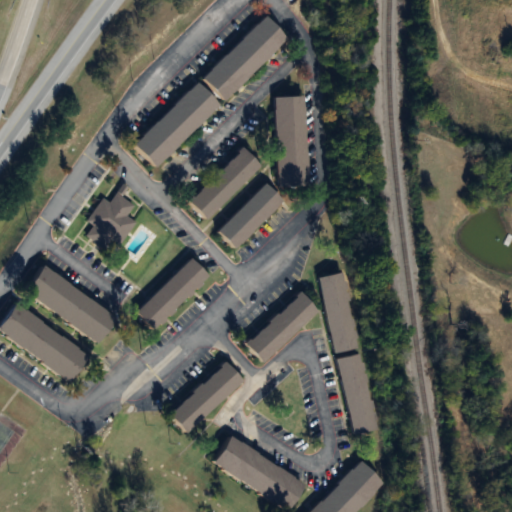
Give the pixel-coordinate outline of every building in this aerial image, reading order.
[(287,38),(265,16),(201,79),(224,102),(287,38)] [(132,145),(155,168),(220,105),(197,82),(132,145)] [(275,97),(277,188),(309,187),(307,97),(275,97)] [(261,166),(243,148),(187,201),(205,220),(261,166)] [(283,201),(265,183),(216,231),(234,249),(283,201)] [(86,222),(92,226),(85,237),(106,249),(109,244),(117,249),(134,221),(125,215),(132,204),(115,193),(109,203),(101,198),(86,222)] [(153,331),(208,276),(189,257),(134,313),(153,331)] [(24,293),(97,344),(116,318),(42,266),(24,293)] [(349,435),(377,431),(364,351),(359,352),(346,272),(322,276),(349,435)] [(318,310),(299,291),(244,344),(262,363),(318,310)] [(0,334),(70,382),(89,355),(13,305),(0,324),(0,334)] [(166,413),(184,433),(242,382),(224,362),(166,413)] [(229,437),(211,465),(287,511),(305,484),(229,437)] [(356,511),(384,485),(361,461),(308,511),(356,511)]
